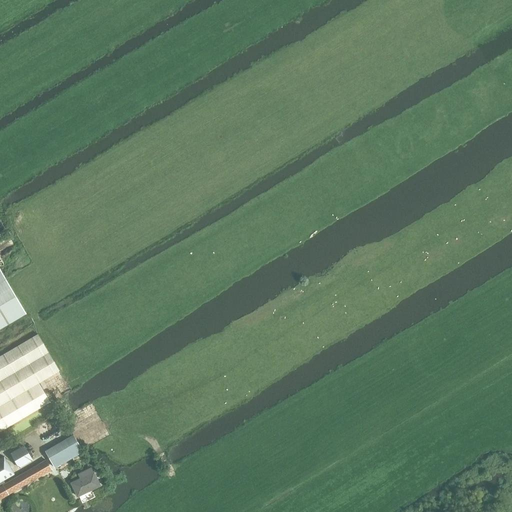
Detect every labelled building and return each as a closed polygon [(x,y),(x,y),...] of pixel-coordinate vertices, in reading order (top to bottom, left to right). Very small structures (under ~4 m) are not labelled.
[(0,328),(25,314),(26,313),(5,279),(0,269),(0,328)] [(0,356),(0,431),(49,402),(38,383),(59,371),(37,335),(0,356)] [(72,435),(44,452),(53,469),(82,452),(72,435)] [(11,450),(17,465),(33,459),(27,444),(11,450)] [(0,498),(50,470),(45,461),(4,484),(2,481),(13,474),(3,457),(0,459),(0,498)] [(76,497),(100,486),(93,471),(91,467),(78,473),(80,478),(69,482),(76,497)] [(30,511),(31,511),(31,510),(31,507),(30,505),(29,503),(25,501),(24,500),(22,500),(18,500),(16,501),(14,502),(13,504),(12,506),(11,510),(11,511),(30,511)]
